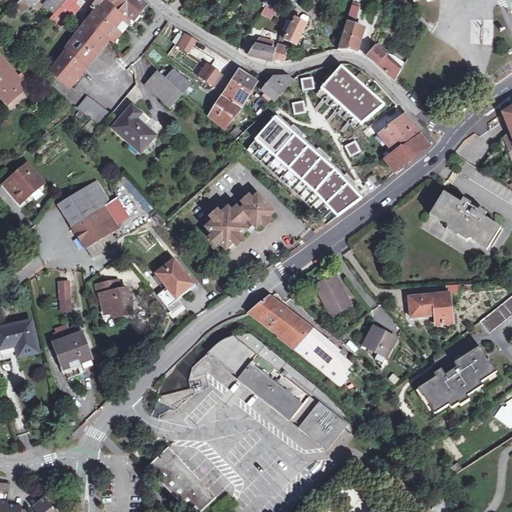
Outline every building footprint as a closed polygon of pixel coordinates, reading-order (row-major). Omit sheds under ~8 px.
[(23,0),(22,0),(16,7),(24,15),(31,8),(23,0)] [(68,0),(51,0),(46,6),(55,14),(68,0)] [(96,0),(99,1),(92,13),(94,15),(89,22),(65,54),(66,55),(52,73),(71,89),(93,63),(92,62),(110,40),(124,22),(133,31),(139,24),(143,19),(139,16),(147,6),(139,0),(96,0)] [(68,0),(55,14),(62,20),(67,25),(81,9),(75,4),(78,0),(68,0)] [(277,11),(284,0),(265,0),(263,4),(267,6),(277,11)] [(405,0),(394,0),(406,11),(411,5),(405,0)] [(277,11),(267,6),(262,15),(273,20),(277,11)] [(340,47),(356,52),(363,28),(355,25),(359,12),(351,10),(340,47)] [(55,14),(49,20),(55,25),(62,20),(55,14)] [(295,20),(285,41),(296,46),(307,25),(295,20)] [(196,42),(186,34),(178,46),(188,53),(196,42)] [(273,62),(278,46),(278,44),(275,44),(274,44),(261,41),(261,42),(259,41),(249,56),(273,62)] [(397,78),(401,71),(386,58),(390,54),(380,45),(377,48),(374,47),(366,57),(369,59),(376,64),(383,70),(390,76),(395,81),(397,78)] [(278,46),(273,62),(282,64),(284,63),(287,49),(278,46)] [(401,71),(406,64),(395,56),(390,54),(386,58),(401,71)] [(24,85),(0,57),(0,93),(5,99),(9,104),(19,95),(16,92),(24,85)] [(223,76),(209,65),(199,78),(213,89),(223,76)] [(341,68),(322,90),(361,125),(384,106),(341,68)] [(167,80),(183,94),(191,86),(174,72),(167,80)] [(167,80),(159,73),(149,84),(166,99),(164,102),(172,109),(184,95),(183,94),(167,80)] [(210,118),(225,131),(242,110),(239,107),(255,83),(240,73),(223,97),(210,118)] [(288,77),(275,78),(274,80),(272,82),(269,85),(267,88),(270,90),(266,95),(275,103),(293,82),(288,77)] [(313,78),(302,80),(304,91),(315,89),(313,78)] [(16,92),(19,95),(20,96),(28,90),(24,85),(16,92)] [(275,103),(266,95),(262,100),(270,107),(271,107),(275,103)] [(101,128),(113,115),(88,97),(77,110),(101,128)] [(129,98),(115,110),(121,116),(135,104),(129,98)] [(302,101),(292,104),(295,115),(306,112),(302,101)] [(149,122),(133,108),(114,129),(141,153),(155,137),(144,127),(149,122)] [(495,119),(502,132),(504,138),(505,137),(511,134),(511,108),(502,114),(495,119)] [(404,118),(383,134),(392,147),(416,128),(415,127),(406,116),(404,118)] [(249,148),(247,151),(304,202),(326,226),(361,200),(338,169),(275,119),(249,148)] [(416,128),(392,147),(398,154),(422,136),(419,132),(416,128)] [(237,142),(244,135),(238,129),(230,136),(237,142)] [(383,134),(378,137),(388,150),(392,147),(383,134)] [(398,154),(388,161),(387,162),(390,166),(396,173),(430,147),(422,136),(398,154)] [(43,182),(28,165),(8,182),(13,188),(10,191),(22,205),(32,197),(30,194),(43,182)] [(114,186),(116,196),(125,189),(131,183),(124,176),(114,186)] [(30,194),(32,197),(45,185),(43,182),(30,194)] [(106,207),(111,204),(97,183),(60,206),(73,227),(106,207)] [(131,183),(125,189),(160,229),(167,223),(131,183)] [(444,193),(433,211),(441,216),(439,219),(451,226),(449,228),(467,239),(468,236),(480,244),(481,241),(490,246),(501,229),(484,218),(485,216),(478,212),(479,209),(471,204),(469,206),(462,202),(461,204),(444,193)] [(256,230),(274,213),(258,196),(240,212),(237,209),(232,213),(229,209),(206,229),(226,251),(248,231),(246,228),(251,224),(253,227),(256,230)] [(106,207),(73,227),(81,240),(86,248),(87,248),(111,233),(120,228),(106,207)] [(111,233),(87,248),(93,257),(117,243),(111,233)] [(184,273),(174,261),(157,275),(158,276),(168,289),(164,292),(159,296),(166,306),(172,313),(182,305),(176,298),(191,287),(181,275),(184,273)] [(154,279),(164,292),(168,289),(158,276),(154,279)] [(335,276),(316,286),(332,317),(351,307),(335,276)] [(121,292),(119,282),(100,286),(102,296),(106,316),(114,314),(117,313),(124,317),(134,315),(132,305),(129,305),(128,301),(131,301),(128,290),(121,292)] [(69,285),(60,285),(60,300),(69,300),(69,285)] [(459,286),(448,287),(449,295),(460,294),(459,286)] [(452,324),(449,295),(410,299),(411,319),(437,316),(438,325),(452,324)] [(511,297),(480,323),(489,335),(511,316),(511,297)] [(341,375),(348,368),(336,358),(308,335),(298,325),(299,323),(288,315),(278,308),(268,300),(250,314),(261,322),(270,329),(280,337),(279,339),(294,350),(323,373),(335,383),(341,375)] [(172,313),(176,318),(186,310),(182,305),(172,313)] [(38,352),(32,323),(0,330),(0,348),(3,361),(38,352)] [(298,325),(308,335),(311,332),(299,323),(298,325)] [(396,340),(374,328),(364,347),(379,354),(386,358),(383,364),(386,365),(389,359),(387,358),(396,340)] [(92,360),(82,334),(56,344),(65,370),(92,360)] [(228,340),(208,354),(326,450),(346,426),(349,421),(350,420),(331,400),(317,389),(292,369),(250,335),(228,340)] [(437,377),(422,387),(430,399),(439,413),(457,401),(458,403),(484,387),(479,380),(495,370),(481,347),(455,364),(458,368),(446,376),(444,373),(437,377)] [(386,358),(379,354),(376,360),(383,364),(386,358)] [(341,375),(335,383),(340,387),(346,380),(341,375)] [(430,399),(422,387),(417,391),(423,400),(426,401),(430,399)] [(247,406),(264,415),(269,406),(252,396),(247,406)] [(511,398),(506,403),(507,406),(505,408),(502,406),(493,417),(510,430),(511,427),(511,398)] [(137,439),(131,432),(124,439),(130,446),(137,439)] [(340,453),(349,438),(343,435),(334,450),(340,453)] [(148,468),(188,511),(202,511),(217,499),(169,448),(148,468)] [(322,466),(317,461),(308,468),(313,474),(322,466)] [(205,478),(211,467),(205,464),(199,474),(205,478)] [(0,491),(8,493),(9,486),(0,484),(0,491)] [(450,511),(442,497),(436,490),(430,498),(438,506),(442,511),(450,511)] [(38,503),(33,508),(35,511),(59,511),(59,508),(53,507),(47,501),(41,506),(38,503)]
